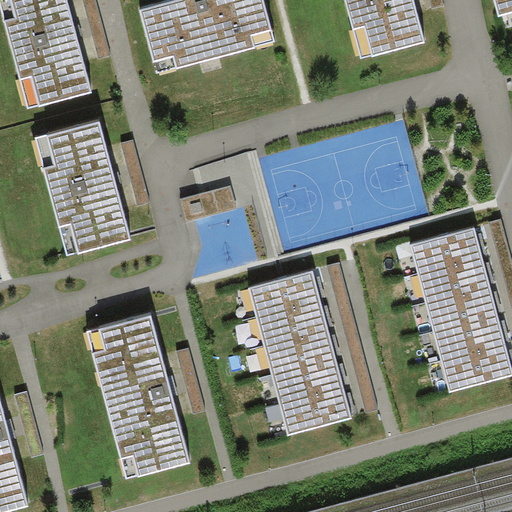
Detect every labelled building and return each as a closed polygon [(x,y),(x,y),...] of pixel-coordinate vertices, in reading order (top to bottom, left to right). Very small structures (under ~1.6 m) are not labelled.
[(0,0),(0,4),(28,108),(40,105),(40,106),(92,92),(66,0),(0,0)] [(95,0),(84,0),(99,58),(110,56),(95,0)] [(264,0),(175,0),(140,10),(156,72),(176,66),(177,68),(255,47),(254,46),(275,40),(264,0)] [(345,0),(361,58),(372,55),(373,56),(425,42),(413,0),(345,0)] [(511,0),(494,0),(498,16),(511,12),(511,0)] [(35,138),(67,255),(79,252),(79,253),(131,239),(99,122),(48,136),(48,135),(35,138)] [(133,139),(122,142),(137,205),(148,202),(133,139)] [(230,189),(182,199),(187,222),(235,211),(230,189)] [(511,256),(502,220),(491,223),(511,305),(511,256)] [(410,245),(418,273),(482,256),(475,228),(410,245)] [(418,273),(425,302),(490,285),(482,256),(418,273)] [(340,263),(328,266),(367,413),(379,410),(340,263)] [(249,288),(256,316),(321,299),(313,271),(249,288)] [(490,285),(425,302),(433,330),(498,313),(490,285)] [(256,316),(264,345),(328,328),(321,299),(256,316)] [(433,330),(440,359),(505,342),(498,313),(433,330)] [(93,354),(126,478),(139,475),(139,476),(190,462),(151,316),(100,330),(100,328),(87,332),(93,354)] [(328,328),(264,345),(271,373),(336,356),(328,328)] [(440,359),(449,392),(511,375),(511,367),(505,342),(440,359)] [(188,348),(177,351),(193,414),(204,411),(188,348)] [(271,373),(279,402),(344,385),(336,356),(271,373)] [(279,402),(288,435),(352,418),(344,385),(279,402)] [(27,391),(16,394),(32,457),(43,454),(27,391)] [(0,511),(4,511),(29,506),(0,400),(0,511)]
